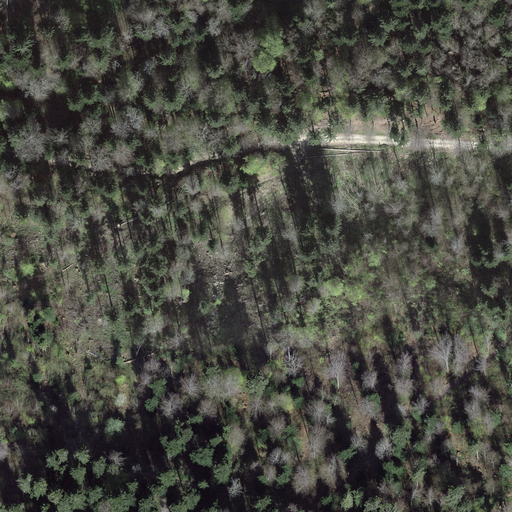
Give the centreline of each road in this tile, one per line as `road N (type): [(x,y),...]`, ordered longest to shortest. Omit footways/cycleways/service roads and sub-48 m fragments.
road 1 (track): [(0,150),(156,170),(289,141),(511,146)]
road 2 (track): [(0,443),(309,502)]
road 3 (track): [(291,511),(347,478),(511,342)]
